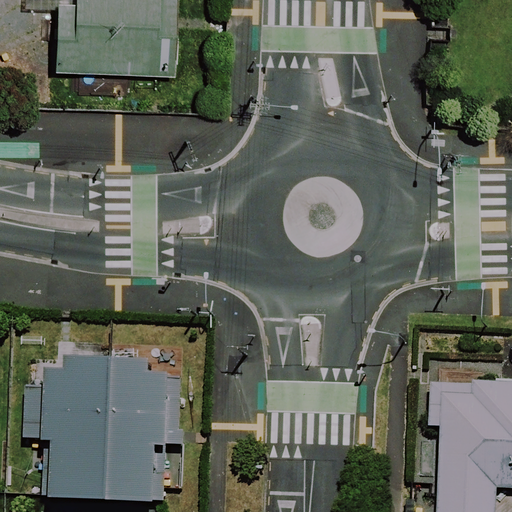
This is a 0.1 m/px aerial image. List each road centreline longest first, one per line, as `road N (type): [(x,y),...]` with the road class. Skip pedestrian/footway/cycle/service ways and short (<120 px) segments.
road 1 (secondary): [(268,263),(0,238)]
road 2 (secondary): [(0,186),(156,200),(218,192),(261,174)]
road 3 (unclassified): [(303,511),(287,461),(281,319),(268,263)]
road 4 (unclassified): [(358,278),(342,332),(331,461),(308,511)]
road 5 (secondary): [(277,157),(289,0)]
road 6 (secondary): [(346,0),(366,156)]
road 7 (unclassified): [(511,254),(377,262)]
